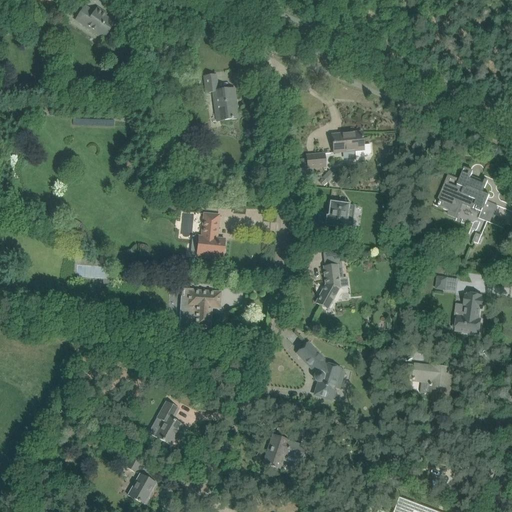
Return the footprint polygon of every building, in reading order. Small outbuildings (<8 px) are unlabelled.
[(85,6),(80,14),(76,20),(104,39),(115,23),(102,14),(103,12),(97,8),(94,12),(85,6)] [(176,47),(176,55),(193,55),(193,47),(176,47)] [(212,93),(216,122),(237,119),(236,109),(237,109),(234,89),(218,91),(216,75),(203,77),(205,93),(212,93)] [(363,145),(363,142),(362,132),(332,135),(333,153),(344,152),(355,151),(356,158),(368,157),(371,153),(370,144),(363,145)] [(320,154),(307,155),(307,168),(321,167),(320,154)] [(329,171),(319,182),(324,186),(327,182),(334,175),(329,171)] [(461,174),(457,183),(457,185),(459,186),(458,189),(448,185),(440,203),(439,206),(440,206),(439,208),(436,206),(436,207),(455,215),(460,203),(474,209),(474,210),(476,210),(482,212),(479,219),(490,223),(497,206),(487,202),(490,196),(481,192),(482,188),(485,189),(488,181),(485,180),(483,184),(470,179),(470,178),(461,174)] [(329,217),(327,217),(326,225),(336,227),(335,230),(345,232),(345,228),(352,229),(353,218),(346,217),(348,205),(331,203),(329,217)] [(219,215),(209,214),(204,213),(202,237),(199,236),(197,256),(223,258),(225,239),(216,238),(216,231),(218,232),(219,215)] [(473,241),(478,243),(481,235),(476,233),(473,241)] [(326,242),(341,244),(342,236),(328,234),(326,242)] [(316,303),(324,307),(328,310),(340,287),(338,273),(342,272),(339,252),(324,254),(325,266),(323,267),(325,284),(316,303)] [(437,277),(435,289),(445,291),(447,278),(437,277)] [(220,293),(188,291),(182,290),(178,340),(189,341),(191,323),(195,324),(194,327),(210,328),(211,308),(219,308),(220,293)] [(456,331),(479,335),(481,320),(478,319),(480,309),(483,309),(484,298),(481,298),(482,296),(468,294),(468,296),(465,295),(464,306),(466,307),(465,318),(458,317),(457,319),(455,319),(453,329),(456,329),(456,331)] [(428,324),(426,333),(438,335),(440,322),(436,321),(436,325),(428,324)] [(308,343),(298,353),(317,373),(316,374),(315,375),(314,376),(314,378),(315,379),(315,380),(316,381),(318,382),(319,382),(315,395),(325,398),(332,400),(334,398),(336,393),(336,389),(335,389),(335,388),(339,390),(345,372),(341,371),(342,368),(326,363),(315,351),(308,343)] [(431,394),(439,395),(449,396),(451,379),(448,378),(449,368),(434,367),(434,368),(415,366),(414,380),(432,382),(431,394)] [(155,437),(163,442),(171,446),(176,437),(177,438),(183,427),(172,421),(179,409),(166,402),(157,419),(163,422),(155,437)] [(264,463),(274,467),(279,468),(284,454),(301,460),(305,447),(288,442),(288,441),(274,436),(264,463)] [(125,468),(135,473),(142,459),(133,453),(125,468)] [(422,470),(418,483),(447,492),(451,479),(422,470)] [(128,496),(135,500),(144,505),(156,483),(140,474),(128,496)] [(448,511),(404,494),(397,511),(400,511),(448,511)]
